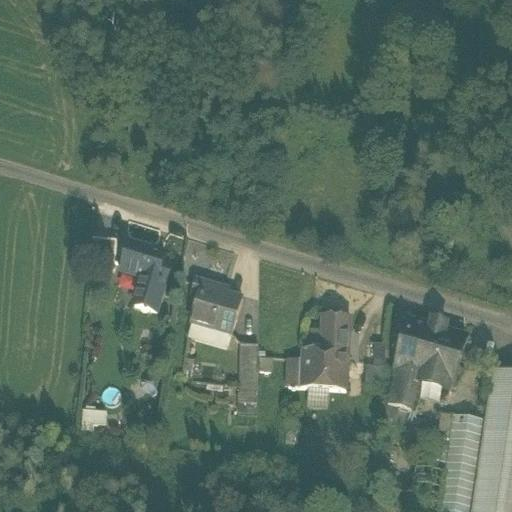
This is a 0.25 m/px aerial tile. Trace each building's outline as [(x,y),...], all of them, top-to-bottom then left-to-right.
[(90,271),(114,273),(117,243),(93,241),(90,271)] [(134,308),(156,315),(164,287),(165,287),(170,270),(162,267),(165,258),(130,247),(122,274),(142,280),(134,308)] [(190,325),(232,337),(243,302),(218,295),(219,289),(195,282),(191,297),(198,299),(190,325)] [(323,319),(321,354),(348,356),(350,320),(323,319)] [(420,381),(453,390),(466,340),(411,324),(397,374),(420,381)] [(374,371),(386,371),(386,347),(374,347),(374,371)] [(240,385),(257,386),(258,348),(241,348),(240,385)] [(346,394),(348,356),(321,354),(303,353),(303,363),(302,391),(346,394)] [(182,377),(192,379),(195,362),(184,361),(182,377)] [(288,391),(302,391),(303,363),(289,362),(288,391)] [(388,409),(411,415),(420,381),(397,374),(388,409)] [(511,511),(511,377),(492,374),(483,440),(421,430),(407,511),(511,511)] [(240,394),(257,394),(257,386),(240,385),(240,394)] [(286,444),(298,445),(300,427),(288,425),(286,444)]
